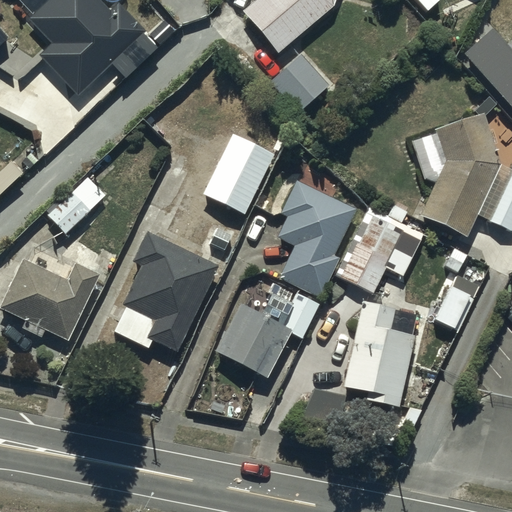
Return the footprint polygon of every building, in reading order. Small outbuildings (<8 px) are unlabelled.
[(39,58),(74,95),(110,62),(126,78),(158,48),(118,6),(109,14),(94,0),(51,0),(28,22),(51,46),(39,58)] [(276,55),(331,8),(333,0),(257,0),(241,15),(276,55)] [(491,31),(462,56),(511,112),(511,52),(511,54),(491,31)] [(0,52),(10,44),(0,33),(0,52)] [(328,87),(299,57),(268,87),(297,117),(328,87)] [(418,90),(405,107),(422,121),(435,104),(418,90)] [(432,132),(443,164),(418,218),(465,239),(475,217),(509,232),(511,225),(511,168),(510,172),(499,167),(483,116),(432,132)] [(271,157),(230,137),(200,198),(241,219),(271,157)] [(46,216),(65,236),(99,202),(80,182),(46,216)] [(353,211),(296,183),(279,217),(285,219),(275,239),(293,248),(278,279),(319,299),(337,262),(330,258),(353,211)] [(334,277),(371,295),(400,233),(370,219),(346,268),(340,265),(334,277)] [(175,355),(215,270),(144,236),(130,264),(140,269),(121,308),(124,309),(112,335),(148,351),(151,344),(175,355)] [(44,331),(65,342),(97,278),(73,266),(65,283),(22,261),(0,305),(0,312),(23,324),(20,330),(40,340),(44,331)] [(215,354),(264,380),(288,335),(299,341),(317,306),(296,295),(290,307),(270,297),(265,307),(250,299),(244,309),(240,307),(215,354)] [(360,304),(341,389),(366,394),(364,403),(398,410),(413,340),(409,340),(414,316),(360,304)] [(344,398),(313,390),(302,427),(333,436),(344,398)]
